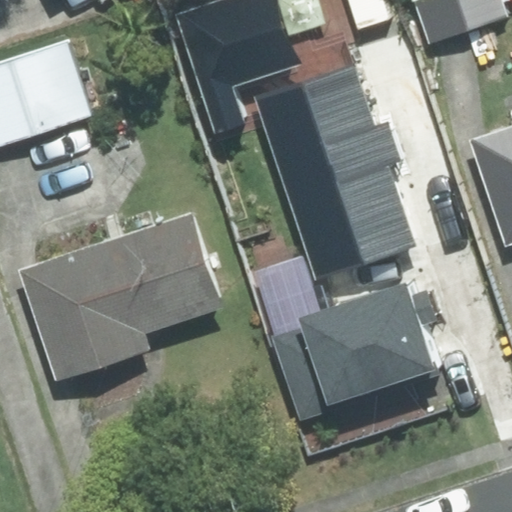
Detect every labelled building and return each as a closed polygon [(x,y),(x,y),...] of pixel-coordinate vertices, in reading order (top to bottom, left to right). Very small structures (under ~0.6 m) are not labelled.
[(511,0),(428,0),(441,39),(511,15),(511,0)] [(0,139),(103,105),(80,37),(0,63),(0,139)] [(403,149),(448,135),(418,42),(270,90),(328,271),(432,237),(403,149)] [(511,121),(486,131),(511,208),(511,121)] [(167,324),(245,297),(210,195),(29,258),(71,379),(173,343),(167,324)]
